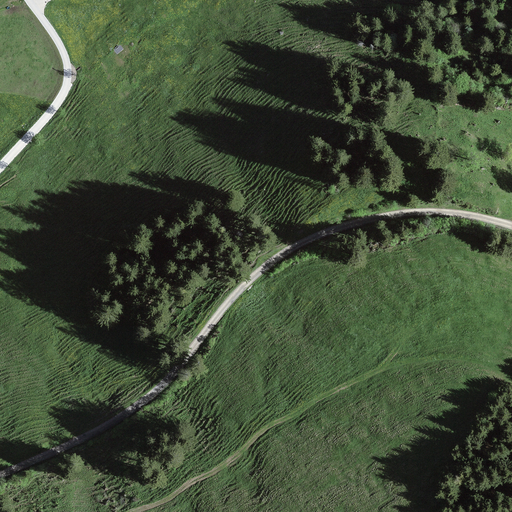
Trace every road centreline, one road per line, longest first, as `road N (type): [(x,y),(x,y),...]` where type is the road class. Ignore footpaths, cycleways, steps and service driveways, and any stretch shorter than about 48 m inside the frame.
road 1 (track): [(0,475),(86,436),(183,368),(244,283),(304,239),(419,213),(511,232)]
road 2 (track): [(26,0),(56,43),(65,83),(0,166)]
